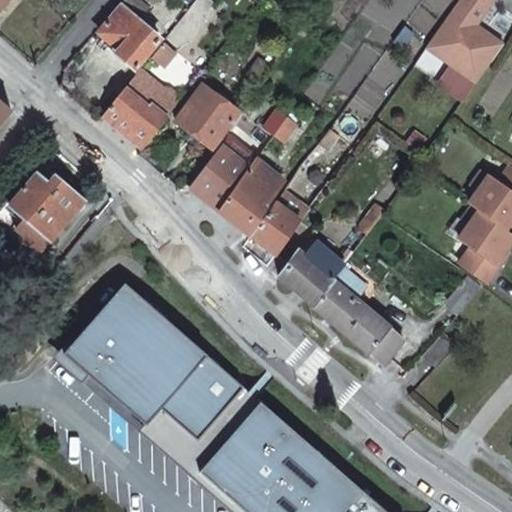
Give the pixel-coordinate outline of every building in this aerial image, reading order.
[(146,4),(141,0),(120,0),(118,2),(120,4),(99,28),(117,44),(111,50),(130,67),(158,34),(136,16),(146,4)] [(494,0),(457,0),(427,43),(477,80),(510,35),(489,24),(486,30),(480,27),(483,21),(494,0)] [(169,43),(161,36),(147,53),(156,60),(169,43)] [(273,61),(260,50),(247,68),(260,78),(273,61)] [(127,78),(100,110),(141,143),(182,91),(181,83),(173,76),(165,78),(145,61),(129,80),(127,78)] [(232,115),(238,106),(202,77),(174,112),(210,142),(232,115)] [(0,99),(0,120),(10,108),(0,99)] [(295,121),(284,112),(271,129),(282,138),(295,121)] [(189,184),(216,204),(248,160),(223,142),(211,156),(189,184)] [(309,150),(305,155),(311,160),(315,154),(309,150)] [(248,160),(216,204),(236,219),(252,230),(269,206),(263,201),(282,176),(253,154),(248,160)] [(84,195),(43,159),(9,198),(33,218),(24,227),(42,243),(84,195)] [(493,172),(472,200),(474,202),(482,208),(510,230),(511,227),(511,173),(505,182),(493,172)] [(269,206),(252,230),(276,249),(301,216),(311,202),(285,183),(269,206)] [(357,222),(366,228),(385,203),(386,202),(377,195),(357,222)] [(463,216),(471,222),(482,208),(474,202),(463,216)] [(511,242),(511,232),(510,230),(482,208),(471,222),(462,233),(474,243),(461,259),(486,281),(506,256),(503,254),(511,242)] [(307,232),(297,244),(303,249),(313,236),(307,232)] [(297,244),(279,268),(315,297),(334,271),(343,259),(313,236),(303,249),(297,244)] [(334,271),(315,297),(402,370),(420,345),(371,302),(388,282),(361,259),(343,279),(334,271)] [(118,272),(60,343),(180,440),(237,370),(118,272)] [(479,290),(467,280),(445,304),(458,316),(479,290)] [(457,336),(441,362),(458,373),(472,346),(457,336)] [(312,432),(237,370),(180,440),(255,501),(312,432)] [(406,511),(312,432),(255,501),(268,511),(406,511)]
